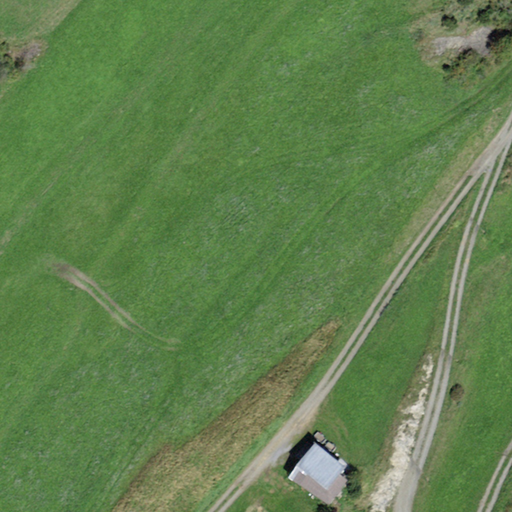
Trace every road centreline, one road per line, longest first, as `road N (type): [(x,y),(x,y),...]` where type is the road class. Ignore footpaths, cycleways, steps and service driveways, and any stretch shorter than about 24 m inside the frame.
road 1 (track): [(496,147),(429,227),(326,380),(214,511)]
road 2 (track): [(496,147),(466,238),(444,365),(411,463),(405,511)]
